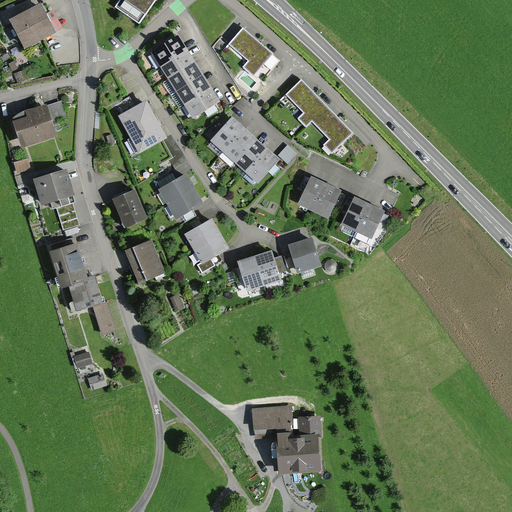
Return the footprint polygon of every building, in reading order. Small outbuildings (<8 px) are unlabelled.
[(34,0),(5,11),(9,21),(39,11),(34,0)] [(125,0),(119,10),(141,26),(159,0),(125,0)] [(48,6),(15,22),(27,47),(60,31),(48,6)] [(273,56),(244,32),(232,45),(249,60),(242,68),(254,78),(273,56)] [(178,39),(155,54),(162,67),(186,52),(178,39)] [(186,52),(162,67),(170,79),(194,65),(186,52)] [(194,65),(170,79),(178,92),(202,77),(194,65)] [(202,77),(178,92),(186,104),(210,90),(202,77)] [(311,121),(326,107),(301,82),(286,97),(304,115),(299,120),(306,127),(311,121)] [(210,90),(186,104),(194,117),(218,103),(210,90)] [(146,104),(119,119),(139,157),(167,142),(146,104)] [(54,107),(19,119),(30,149),(64,137),(54,107)] [(326,107),(311,121),(330,140),(322,147),(330,155),(352,133),(326,107)] [(225,154),(243,134),(232,124),(214,144),(225,154)] [(236,164),(254,144),(243,134),(225,154),(236,164)] [(247,174),(265,154),(254,144),(236,164),(247,174)] [(288,145),(279,156),(289,165),(298,154),(288,145)] [(258,184),(276,164),(265,154),(247,174),(258,184)] [(16,171),(30,167),(28,161),(14,166),(16,171)] [(65,172),(37,180),(45,207),(56,204),(62,226),(79,222),(65,172)] [(184,177),(161,190),(169,204),(192,192),(184,177)] [(315,213),(326,189),(312,183),(302,206),(315,213)] [(329,219),(339,195),(326,189),(315,213),(329,219)] [(134,192),(114,200),(126,229),(145,221),(134,192)] [(192,192),(169,204),(177,219),(200,206),(192,192)] [(358,233),(369,208),(356,202),(344,226),(358,233)] [(372,239),(383,215),(369,208),(358,233),(372,239)] [(211,222),(188,234),(196,249),(219,237),(211,222)] [(81,237),(53,246),(67,290),(74,288),(81,310),(105,302),(98,279),(94,280),(81,237)] [(219,237),(196,249),(204,265),(227,253),(219,237)] [(151,242),(130,250),(142,283),(163,275),(151,242)] [(317,244),(292,251),(301,278),(325,270),(317,244)] [(281,284),(272,255),(255,260),(264,289),(281,284)] [(264,289),(255,260),(238,266),(247,295),(264,289)] [(90,353),(77,356),(80,366),(93,362),(90,353)] [(105,376),(91,381),(94,391),(108,386),(105,376)] [(296,407),(257,411),(259,438),(280,436),(284,473),(326,469),(320,417),(297,420),(296,407)]
